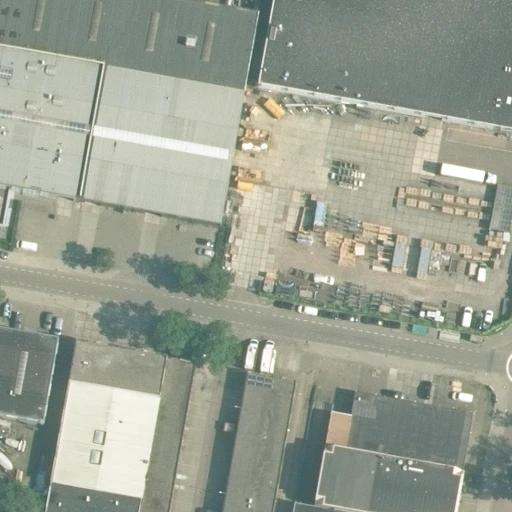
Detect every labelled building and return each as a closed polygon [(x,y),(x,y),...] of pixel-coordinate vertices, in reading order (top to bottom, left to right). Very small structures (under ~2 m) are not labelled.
[(0,0),(0,226),(3,227),(10,187),(23,190),(83,201),(99,204),(144,212),(160,215),(219,225),(254,33),(257,16),(171,0),(0,0)] [(511,0),(272,0),(267,33),(258,84),(449,118),(507,129),(511,129),(511,0)] [(259,192),(261,171),(251,170),(248,191),(259,192)] [(511,186),(497,184),(488,227),(508,231),(511,210),(511,186)] [(315,195),(288,193),(287,214),(322,216),(323,187),(316,186),(315,195)] [(0,410),(16,331),(0,327),(0,410)] [(16,331),(0,410),(0,416),(41,424),(56,345),(58,338),(16,331)] [(75,341),(67,383),(104,389),(111,348),(102,346),(93,345),(78,342),(75,341)] [(67,383),(44,511),(137,511),(139,505),(142,493),(144,481),(146,468),(149,456),(151,444),(153,432),(155,420),(158,407),(159,399),(120,392),(127,351),(111,348),(104,389),(67,383)] [(127,351),(120,392),(159,399),(160,395),(162,383),(165,371),(167,358),(130,351),(127,351)] [(167,358),(165,371),(192,376),(195,363),(167,358)] [(165,371),(162,383),(190,388),(192,376),(165,371)] [(246,372),(244,385),(273,390),(276,377),(246,372)] [(276,377),(273,390),(293,394),(295,380),(276,377)] [(162,383),(160,395),(188,400),(190,388),(162,383)] [(244,385),(242,397),(271,402),(273,390),(244,385)] [(271,402),(269,415),(288,418),(293,394),(273,390),(271,402)] [(330,412),(324,449),(462,472),(462,470),(468,436),(472,412),(434,406),(430,405),(383,397),(354,391),(350,415),(330,412)] [(159,399),(158,407),(186,412),(188,400),(160,395),(159,399)] [(242,397),(239,409),(269,415),(271,402),(242,397)] [(158,407),(155,420),(184,425),(186,412),(158,407)] [(239,409),(237,422),(267,427),(269,415),(239,409)] [(267,427),(265,439),(284,442),(288,418),(269,415),(267,427)] [(155,420),(153,432),(182,437),(184,425),(155,420)] [(237,422),(235,434),(265,439),(267,427),(237,422)] [(153,432),(151,444),(179,449),(182,437),(153,432)] [(235,434),(233,446),(263,451),(265,439),(235,434)] [(263,451),(261,464),(280,467),(284,442),(265,439),(263,451)] [(151,444),(149,456),(177,461),(179,449),(151,444)] [(233,446),(231,458),(261,464),(263,451),(233,446)] [(324,449),(314,506),(349,511),(454,511),(462,472),(324,449)] [(149,456),(146,468),(175,473),(177,461),(149,456)] [(231,458),(229,470),(259,476),(261,464),(231,458)] [(259,476),(257,488),(275,491),(280,467),(261,464),(259,476)] [(146,468),(144,481),(173,486),(175,473),(146,468)] [(229,470),(226,483),(257,488),(259,476),(229,470)] [(144,481),(142,493),(171,498),(173,486),(144,481)] [(226,483),(224,495),(255,500),(257,488),(226,483)] [(255,502),(253,511),(271,511),(275,491),(257,488),(255,500),(255,502)] [(142,493),(139,505),(169,510),(171,498),(142,493)] [(224,495),(222,507),(250,511),(253,511),(255,502),(255,500),(224,495)] [(293,502),(291,511),(349,511),(314,506),(293,502)]
